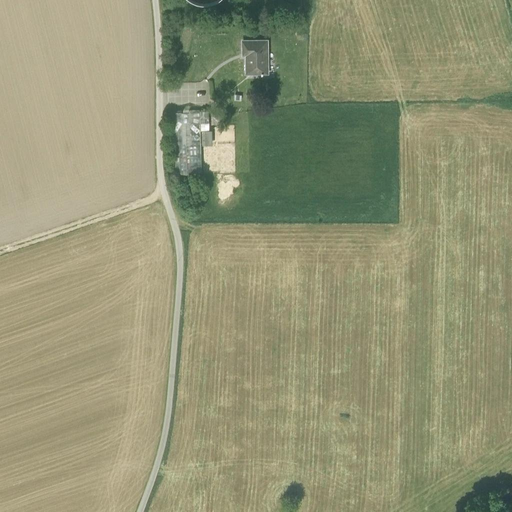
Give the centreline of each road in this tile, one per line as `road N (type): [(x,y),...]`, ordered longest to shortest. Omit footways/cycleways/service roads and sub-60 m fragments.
road 1 (unclassified): [(139,511),(166,436),(179,227),(157,198),(155,0)]
road 2 (track): [(157,198),(0,253)]
